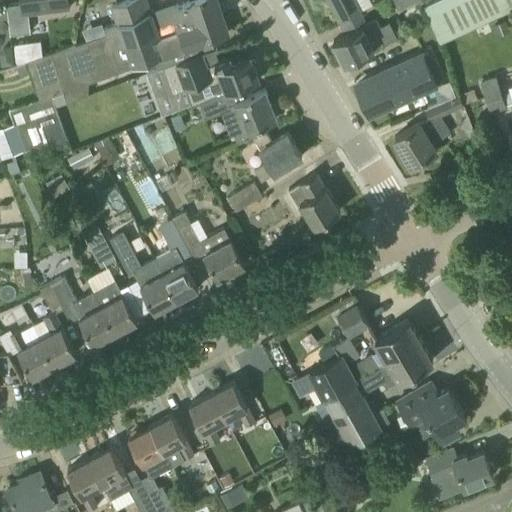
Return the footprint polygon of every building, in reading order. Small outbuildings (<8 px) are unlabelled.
[(20,0),(21,2),(9,4),(13,34),(31,32),(29,13),(70,8),(68,0),(20,0)] [(158,33),(151,14),(145,0),(128,0),(113,5),(119,23),(105,28),(106,33),(112,49),(158,33)] [(189,0),(176,5),(172,6),(180,28),(222,14),(217,0),(189,0)] [(371,0),(423,0),(440,42),(511,7),(511,0),(332,0),(344,23),(364,12),(360,5),(371,0)] [(159,36),(158,33),(112,49),(106,33),(51,52),(59,76),(35,84),(40,98),(52,93),(64,89),(68,100),(88,93),(89,82),(155,59),(158,68),(163,66),(203,52),(222,46),(221,44),(215,47),(212,38),(228,32),(222,14),(180,28),(159,36)] [(345,63),(397,36),(405,32),(402,26),(394,30),(390,21),(382,25),(377,17),(363,25),(333,40),(345,63)] [(506,20),(492,24),(496,35),(510,30),(506,20)] [(15,43),(17,63),(27,60),(25,42),(15,43)] [(0,65),(14,64),(13,45),(0,46),(0,65)] [(207,65),(203,52),(163,66),(173,92),(186,87),(192,104),(200,101),(226,91),(259,78),(250,54),(232,61),(230,56),(207,65)] [(438,83),(425,55),(424,53),(356,84),(370,114),(438,83)] [(491,109),(505,104),(496,76),(482,81),(491,109)] [(473,87),(459,94),(464,105),(478,99),(473,87)] [(206,117),(222,111),(231,133),(234,132),(237,142),(253,136),(267,132),(264,123),(277,118),(265,88),(230,102),(226,91),(200,101),(206,117)] [(52,93),(56,105),(68,100),(64,89),(52,93)] [(18,129),(59,112),(56,105),(52,93),(40,98),(9,109),(14,124),(0,128),(0,134),(17,128),(18,129)] [(439,115),(464,105),(459,94),(425,108),(430,119),(425,121),(425,120),(420,123),(419,122),(395,137),(412,165),(437,149),(433,143),(450,133),(439,115)] [(39,150),(48,147),(68,139),(59,112),(18,129),(17,128),(0,134),(0,158),(3,158),(37,145),(39,150)] [(173,118),(177,128),(184,126),(180,115),(173,118)] [(273,141),(267,132),(253,136),(268,160),(255,168),(262,179),(275,171),(302,155),(288,132),(273,141)] [(110,138),(99,145),(109,162),(120,156),(110,138)] [(88,147),(67,157),(73,168),(94,158),(88,147)] [(29,167),(13,174),(17,184),(33,178),(29,167)] [(316,172),(301,181),(300,183),(289,189),(303,211),(305,209),(315,226),(340,210),(325,185),(324,186),(316,172)] [(254,181),(229,196),(237,210),(262,194),(254,181)] [(172,216),(181,234),(189,247),(200,240),(200,239),(201,239),(193,224),(185,210),(172,216)] [(117,258),(105,233),(99,222),(97,223),(91,211),(75,220),(77,222),(74,224),(84,241),(82,242),(86,250),(91,247),(101,266),(117,258)] [(224,226),(201,239),(200,239),(200,240),(206,251),(205,252),(219,277),(244,263),(231,238),(230,238),(224,226)] [(162,272),(177,299),(199,287),(177,245),(168,250),(155,257),(162,272)] [(116,331),(94,289),(77,298),(64,275),(63,275),(59,267),(46,274),(41,264),(31,269),(35,276),(41,287),(50,282),(63,308),(68,317),(77,312),(94,343),(116,331)] [(141,264),(136,267),(138,270),(134,271),(155,310),(177,299),(162,272),(149,279),(141,264)] [(0,280),(18,278),(16,265),(0,267),(0,280)] [(35,276),(31,269),(30,265),(22,267),(25,281),(35,276)] [(137,320),(115,278),(94,289),(116,331),(137,320)] [(55,312),(63,308),(50,282),(41,287),(40,287),(42,291),(53,311),(54,313),(55,312)] [(347,334),(349,335),(350,335),(370,323),(357,301),(336,314),(347,334)] [(77,352),(55,312),(54,313),(53,311),(46,315),(54,330),(41,336),(55,363),(77,352)] [(401,346),(419,336),(409,318),(377,336),(372,339),(378,350),(358,362),(365,375),(385,363),(405,352),(401,346)] [(55,363),(41,336),(27,344),(19,329),(10,334),(33,375),(55,363)] [(342,340),(354,362),(366,355),(354,333),(342,340)] [(386,386),(433,359),(419,336),(401,346),(405,352),(385,363),(365,375),(356,381),(326,397),(338,419),(368,402),(363,393),(383,381),(386,386)] [(0,382),(1,383),(1,382),(23,380),(8,352),(0,352),(0,382)] [(346,363),(341,354),(312,372),(326,397),(356,381),(346,363)] [(247,425),(255,420),(233,380),(212,391),(225,416),(239,409),(247,425)] [(404,427),(411,423),(412,424),(428,415),(443,441),(459,432),(454,422),(465,415),(449,386),(438,392),(431,380),(397,400),(404,412),(397,416),(404,427)] [(212,424),(225,416),(212,391),(190,403),(212,443),(220,439),(212,424)] [(373,399),(368,402),(338,419),(351,444),(382,427),(381,426),(390,421),(383,407),(379,409),(373,399)] [(281,407),(269,413),(275,424),(287,418),(281,407)] [(194,453),(172,412),(151,424),(173,464),(185,458),(194,453)] [(129,436),(151,476),(173,464),(151,424),(129,436)] [(158,511),(148,492),(141,478),(131,483),(111,445),(90,456),(111,494),(112,497),(129,488),(141,511),(158,511)] [(436,476),(447,471),(455,489),(494,474),(492,469),(494,465),(492,461),(488,460),(484,450),(468,455),(467,452),(453,456),(451,448),(428,457),(436,476)] [(97,501),(111,494),(90,456),(68,468),(90,510),(99,505),(97,501)] [(30,479),(8,487),(17,511),(29,511),(52,503),(40,470),(28,475),(30,479)] [(229,472),(220,477),(225,486),(234,481),(229,472)] [(219,488),(215,479),(206,483),(210,492),(219,488)] [(176,511),(162,484),(148,492),(158,511),(176,511)] [(58,508),(73,501),(66,488),(51,495),(58,508)] [(334,511),(329,498),(312,506),(314,511),(334,511)] [(312,511),(307,499),(300,502),(304,511),(312,511)] [(276,511),(304,511),(299,501),(276,511)]
